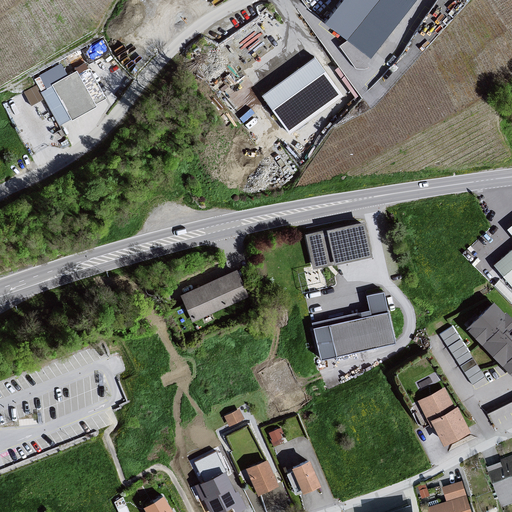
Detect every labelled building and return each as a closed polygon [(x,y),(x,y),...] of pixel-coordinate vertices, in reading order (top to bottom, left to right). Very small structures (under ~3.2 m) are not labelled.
[(342,0),(324,24),(372,61),(420,0),(342,0)] [(339,95),(315,61),(287,80),(263,97),(288,132),(339,95)] [(51,87),(68,77),(61,64),(37,77),(38,85),(41,92),(51,87)] [(68,77),(51,87),(70,121),(88,111),(95,107),(95,104),(105,98),(89,70),(78,76),(76,73),(68,77)] [(41,92),(38,85),(24,92),(31,106),(45,99),(41,92)] [(363,222),(304,235),(311,270),(370,257),(363,222)] [(511,233),(511,251),(495,266),(511,284),(511,282),(511,227),(509,230),(511,233)] [(248,297),(235,269),(178,294),(190,323),(248,297)] [(511,321),(493,301),(466,327),(511,376),(511,321)] [(385,313),(328,325),(335,354),(392,342),(385,313)] [(454,323),(440,329),(446,342),(460,336),(454,323)] [(431,427),(442,448),(470,433),(456,407),(454,408),(443,387),(415,401),(416,405),(409,409),(419,428),(422,429),(428,426),(429,428),(431,427)] [(240,405),(224,411),(228,423),(244,416),(240,405)] [(268,429),(272,440),(284,436),(280,425),(268,429)] [(235,511),(245,507),(217,444),(191,456),(201,477),(194,480),(208,511),(219,511),(232,506),(235,511)] [(511,456),(498,462),(501,471),(488,476),(501,511),(511,508),(511,456)] [(244,469),(256,496),(277,487),(265,460),(244,469)] [(307,461),(289,469),(302,496),(319,487),(307,461)] [(446,504),(466,498),(462,484),(441,489),(446,504)] [(174,511),(166,493),(144,503),(147,511),(174,511)] [(446,504),(427,510),(427,511),(470,511),(466,498),(446,504)]
